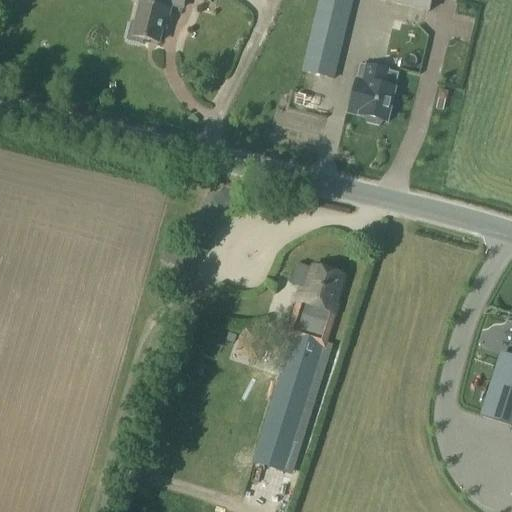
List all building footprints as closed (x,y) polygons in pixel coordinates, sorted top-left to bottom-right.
[(141,7),(133,41),(159,49),(162,32),(165,33),(171,9),(183,11),(185,0),(144,0),(143,7),(141,7)] [(315,0),(297,74),(329,82),(348,0),(315,0)] [(356,0),(425,16),(428,0),(356,0)] [(400,62),(398,73),(415,78),(416,73),(419,72),(421,64),(419,61),(428,26),(410,22),(404,47),(388,43),(385,59),(400,62)] [(347,115),(364,120),(365,125),(377,128),(381,124),(386,125),(397,76),(359,67),(347,115)] [(296,96),(293,110),(314,114),(317,101),(296,96)] [(314,141),(318,117),(267,107),(262,132),(314,141)] [(150,260),(180,269),(185,251),(155,243),(150,260)] [(292,337),(253,466),(292,477),(331,348),(322,346),(334,308),(332,307),(340,280),(307,269),(298,298),(294,297),(283,334),(292,337)] [(243,329),(234,355),(259,364),(268,338),(243,329)] [(458,390),(454,369),(441,372),(444,387),(451,385),(452,391),(458,390)] [(470,396),(474,418),(490,415),(486,393),(470,396)] [(511,398),(495,395),(492,411),(511,414),(511,398)] [(480,462),(504,470),(511,444),(511,432),(492,426),(480,462)]
